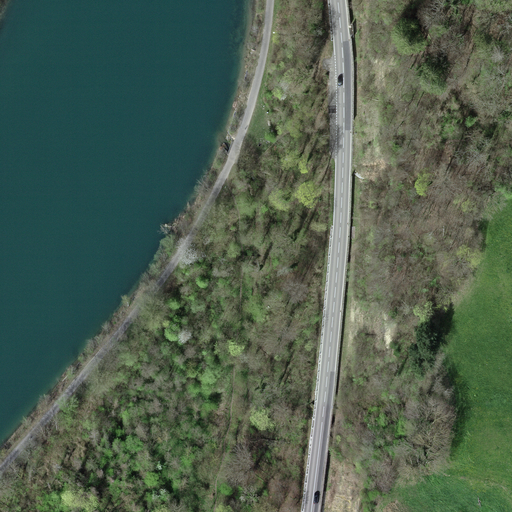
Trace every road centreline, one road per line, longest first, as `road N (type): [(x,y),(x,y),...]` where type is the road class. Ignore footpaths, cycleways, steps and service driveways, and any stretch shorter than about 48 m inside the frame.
road 1 (unclassified): [(271,0),(240,141),(186,244),(0,468)]
road 2 (secondary): [(310,511),(340,221),(336,0)]
